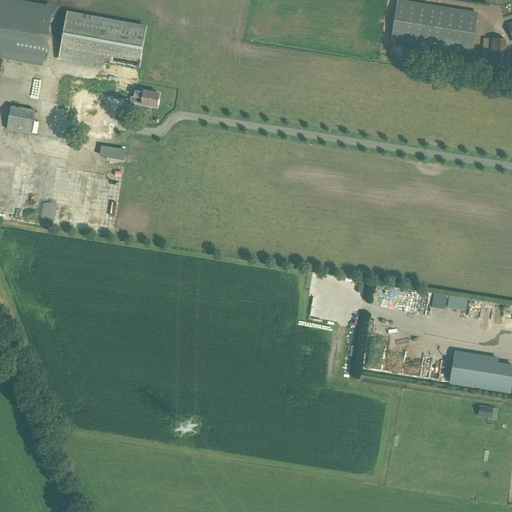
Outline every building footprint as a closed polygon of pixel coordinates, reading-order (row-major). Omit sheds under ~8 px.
[(0,0),(0,52),(44,60),(53,8),(0,0)] [(472,57),(479,15),(398,2),(391,44),(472,57)] [(68,12),(59,60),(105,68),(103,76),(108,77),(106,91),(132,96),(131,101),(142,103),(142,104),(158,107),(160,94),(144,91),(144,93),(136,91),(142,59),(148,26),(68,12)] [(483,38),(482,61),(490,61),(492,38),(483,38)] [(508,39),(492,38),(490,61),(489,66),(505,68),(508,39)] [(94,115),(97,94),(96,94),(97,85),(78,82),(73,103),(74,103),(72,111),(74,112),(71,123),(80,124),(82,113),(94,115)] [(46,93),(44,83),(37,84),(40,100),(43,100),(42,94),(46,93)] [(36,136),(40,111),(16,107),(12,132),(36,136)] [(48,145),(38,196),(78,204),(87,152),(48,145)] [(109,145),(109,153),(117,153),(117,146),(109,145)] [(117,235),(134,236),(135,225),(128,225),(128,219),(136,219),(137,207),(130,207),(130,202),(120,201),(117,235)] [(445,310),(447,296),(434,294),(432,308),(445,310)] [(468,298),(449,296),(448,307),(466,310),(468,298)] [(476,303),(476,322),(486,322),(486,303),(476,303)] [(498,359),(454,352),(450,383),(510,392),(511,379),(511,366),(497,364),(498,359)] [(501,420),(502,412),(490,410),(489,418),(501,420)]
